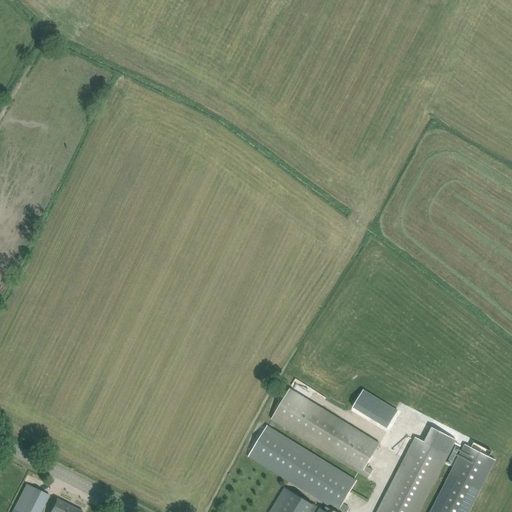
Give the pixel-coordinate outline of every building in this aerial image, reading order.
[(290,388),(272,420),(368,479),(374,470),(367,465),(381,443),(290,388)] [(364,390),(353,407),(388,428),(398,411),(396,410),(364,390)] [(268,426),(249,456),(338,511),(347,511),(350,508),(343,504),(357,481),(268,426)] [(416,437),(377,511),(419,511),(457,440),(432,427),(425,442),(416,437)] [(465,445),(430,511),(468,511),(496,460),(490,457),(492,452),(474,443),(471,448),(465,445)] [(456,447),(447,463),(451,465),(460,449),(456,447)] [(26,484),(15,506),(27,511),(40,511),(49,496),(26,484)] [(325,511),(286,487),(270,511),(325,511)] [(81,511),(57,499),(50,511),(81,511)]
